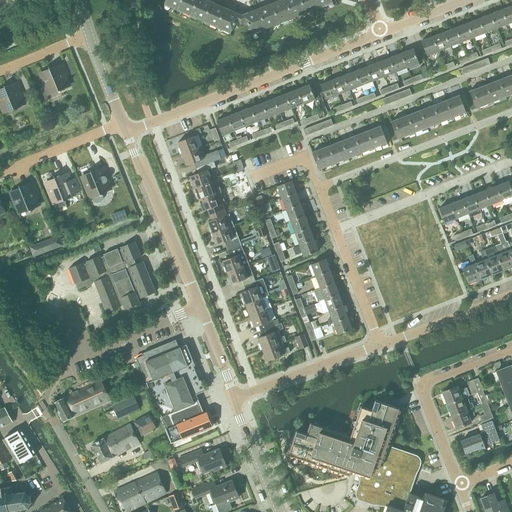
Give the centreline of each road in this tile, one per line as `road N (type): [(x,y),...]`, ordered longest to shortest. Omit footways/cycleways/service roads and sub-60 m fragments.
road 1 (residential): [(154,125),(256,393)]
road 2 (residential): [(154,125),(381,36)]
road 3 (residential): [(458,484),(419,384),(511,348)]
road 4 (tertiary): [(199,308),(125,128)]
road 5 (residential): [(44,404),(61,371),(95,348),(199,308)]
road 6 (residential): [(337,229),(511,160)]
road 7 (residential): [(382,343),(511,293)]
road 8 (residential): [(256,393),(382,343)]
road 9 (residential): [(5,171),(125,128)]
road 10 (residential): [(106,511),(44,404)]
road 11 (residential): [(382,343),(337,229)]
